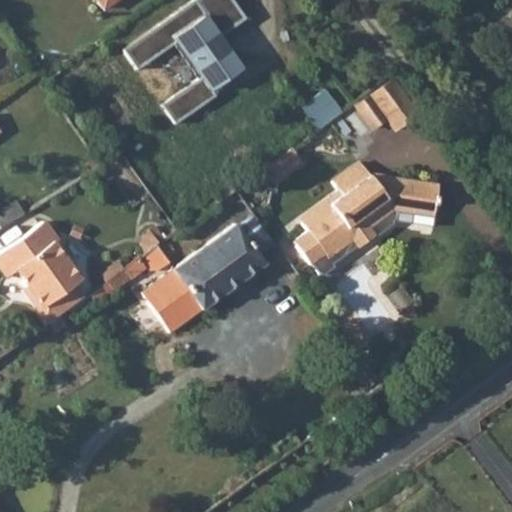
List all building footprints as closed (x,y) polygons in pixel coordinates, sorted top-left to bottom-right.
[(244,17),(232,0),(190,0),(123,48),(136,67),(176,40),(200,75),(161,103),(174,122),(215,94),(208,84),(236,65),(201,15),(204,13),(219,35),(244,17)] [(325,88),(341,111),(366,92),(350,71),(325,88)] [(385,117),(410,98),(392,74),(366,92),(385,117)] [(341,111),(325,88),(302,105),(318,128),(341,111)] [(304,160),(293,145),(269,163),(279,178),(304,160)] [(295,242),(311,265),(312,264),(322,275),(334,267),(331,264),(359,244),(356,240),(346,226),(358,217),(368,231),(372,236),(374,234),(376,236),(394,223),(392,221),(395,219),(396,212),(436,216),(440,184),(392,177),(391,188),(379,186),(362,162),(334,183),(343,196),(351,207),(339,215),(331,205),(304,225),(309,232),(295,242)] [(274,182),(279,178),(269,163),(263,167),(274,182)] [(17,200),(25,212),(37,205),(28,193),(17,200)] [(339,215),(351,207),(343,196),(331,205),(339,215)] [(0,210),(0,223),(2,226),(25,212),(17,200),(0,210)] [(435,225),(436,216),(396,212),(395,219),(395,220),(435,225)] [(358,217),(346,226),(356,240),(359,244),(360,245),(372,236),(368,231),(358,217)] [(0,250),(0,257),(9,271),(14,268),(40,304),(34,309),(45,324),(80,299),(70,285),(77,279),(50,242),(53,239),(41,221),(0,250)] [(169,329),(204,311),(267,267),(236,223),(212,240),(207,233),(191,244),(196,251),(142,291),(169,329)] [(169,263),(157,244),(124,267),(132,278),(145,268),(151,271),(169,263)] [(0,268),(4,275),(9,271),(0,257),(0,268)] [(32,310),(43,326),(45,324),(34,309),(32,310)] [(0,466),(8,463),(0,444),(0,466)]
